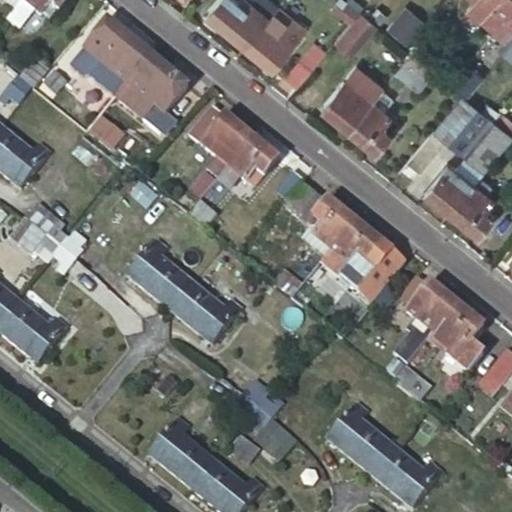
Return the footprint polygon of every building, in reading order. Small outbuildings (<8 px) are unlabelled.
[(0,0),(0,16),(6,21),(22,1),(23,0),(0,0)] [(65,0),(23,0),(22,1),(33,11),(39,15),(48,3),(57,11),(65,0)] [(216,0),(206,13),(247,45),(279,6),(272,0),(249,0),(252,2),(243,12),(235,7),(238,3),(235,0),(216,0)] [(362,12),(346,0),(332,0),(328,6),(351,24),(362,12)] [(476,0),(467,12),(493,33),(504,19),(481,0),(476,0)] [(511,0),(481,0),(504,19),(511,8),(511,0)] [(22,1),(6,21),(17,30),(33,11),(22,1)] [(279,6),(247,45),(274,67),(298,38),(295,36),(304,26),(279,6)] [(511,8),(504,19),(493,33),(511,48),(511,8)] [(351,24),(335,43),(351,56),(377,25),(362,12),(351,24)] [(391,16),(384,26),(408,46),(424,27),(409,14),(401,24),(391,16)] [(125,86),(148,57),(106,22),(82,52),(125,86)] [(286,76),(298,87),(327,52),(315,42),(286,76)] [(435,72),(412,53),(397,71),(421,91),(435,72)] [(125,86),(113,100),(138,120),(149,106),(166,119),(189,90),(148,57),(125,86)] [(22,79),(36,91),(53,71),(38,59),(22,79)] [(322,107),(350,129),(384,88),(356,65),(322,107)] [(459,74),(450,84),(462,94),(469,99),(478,89),(459,74)] [(14,113),(27,97),(11,85),(0,97),(0,102),(5,106),(14,113)] [(384,88),(350,129),(377,151),(391,133),(381,125),(390,114),(384,109),(395,97),(384,88)] [(511,137),(463,97),(436,131),(447,140),(467,156),(457,168),(447,160),(429,183),(424,190),(452,212),(474,184),(511,137)] [(0,120),(5,124),(14,113),(5,106),(0,111),(0,120)] [(228,169),(252,140),(213,108),(189,137),(218,160),(228,169)] [(86,134),(109,154),(123,138),(100,118),(86,134)] [(1,129),(0,130),(0,172),(22,190),(50,154),(38,145),(31,154),(1,129)] [(433,129),(400,171),(414,182),(420,175),(438,152),(447,140),(436,131),(433,129)] [(277,161),(252,140),(228,169),(239,178),(254,190),(277,161)] [(438,152),(420,175),(429,183),(447,160),(438,152)] [(222,177),(228,169),(218,160),(208,172),(219,180),(222,177)] [(239,178),(228,169),(222,177),(233,186),(239,178)] [(292,172),(275,193),(284,201),(301,180),(292,172)] [(192,197),(200,203),(216,185),(208,178),(192,197)] [(315,219),(328,202),(305,183),(284,209),(310,231),(318,237),(325,228),(315,219)] [(474,184),(452,212),(478,234),(492,217),(483,209),(492,199),(474,184)] [(483,209),(492,217),(501,206),(492,199),(483,209)] [(331,252),(354,223),(328,202),(315,219),(325,228),(318,237),(315,240),(331,252)] [(26,220),(47,236),(53,227),(60,219),(39,203),(26,220)] [(53,227),(61,233),(67,225),(60,219),(53,227)] [(399,260),(354,223),(331,252),(345,264),(348,266),(351,262),(379,285),(399,260)] [(40,244),(46,237),(29,224),(15,242),(32,255),(34,252),(40,244)] [(46,237),(62,248),(69,240),(61,233),(53,227),(47,236),(46,237)] [(318,237),(310,231),(302,241),(325,259),(331,252),(315,240),(318,237)] [(55,257),(62,248),(46,237),(40,244),(47,249),(55,257)] [(62,248),(77,260),(79,259),(91,244),(84,239),(77,247),(69,240),(62,248)] [(168,313),(190,287),(158,259),(167,250),(155,240),(125,276),(168,313)] [(40,257),(47,249),(40,244),(34,252),(40,257)] [(91,244),(79,259),(100,277),(112,263),(91,244)] [(70,269),(77,260),(62,248),(55,257),(64,264),(70,269)] [(50,264),(55,257),(47,249),(40,257),(50,264)] [(209,269),(226,277),(233,260),(216,252),(209,269)] [(345,264),(331,252),(325,259),(323,261),(338,273),(345,264)] [(64,276),(70,269),(64,264),(57,271),(64,276)] [(319,267),(296,296),(306,305),(329,275),(319,267)] [(409,312),(429,287),(417,277),(396,302),(409,312)] [(434,336),(457,307),(431,286),(429,287),(409,312),(407,314),(418,323),(434,336)] [(219,312),(190,287),(168,313),(210,349),(239,315),(227,304),(219,312)] [(0,324),(18,303),(0,288),(0,324)] [(254,371),(302,311),(281,295),(234,355),(254,371)] [(18,303),(0,324),(0,331),(39,363),(68,329),(54,318),(47,327),(18,303)] [(484,328),(457,307),(434,336),(474,368),(487,352),(474,341),(484,328)] [(411,331),(427,344),(434,336),(418,323),(411,331)] [(511,355),(507,352),(479,386),(492,396),(511,371),(511,355)] [(219,383),(238,399),(243,393),(249,386),(230,370),(219,383)] [(237,401),(216,384),(205,398),(226,414),(228,412),(237,401)] [(250,399),(257,391),(250,385),(249,386),(243,393),(250,399)] [(238,399),(237,401),(254,416),(262,407),(268,400),(257,391),(250,399),(243,393),(238,399)] [(511,395),(502,407),(511,415),(511,395)] [(254,416),(237,401),(228,412),(236,417),(246,426),(254,416)] [(326,440),(369,476),(392,448),(361,423),(368,415),(356,405),(326,440)] [(269,413),(276,419),(282,411),(275,406),(269,413)] [(262,407),(254,416),(268,428),(276,419),(269,413),(262,407)] [(228,412),(226,414),(223,418),(230,424),(236,417),(228,412)] [(254,416),(246,426),(253,432),(260,437),(268,428),(254,416)] [(150,454),(193,489),(215,462),(183,436),(189,428),(178,420),(150,454)] [(260,437),(253,432),(249,438),(256,444),(260,437)] [(275,435),(258,455),(270,464),(286,444),(275,435)] [(392,448),(369,476),(411,511),(441,475),(428,464),(420,473),(392,448)] [(215,462),(193,489),(221,511),(246,511),(265,489),(253,480),(246,488),(215,462)]
